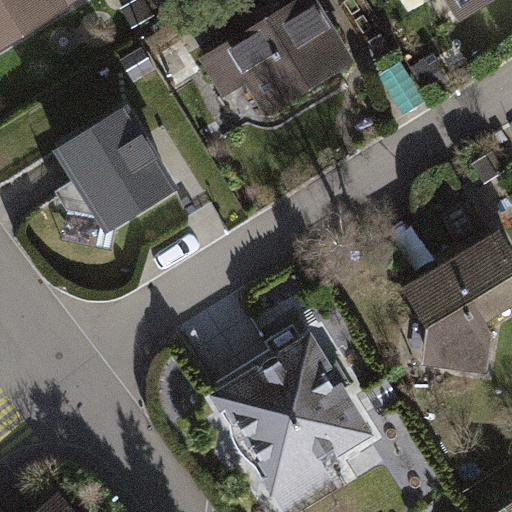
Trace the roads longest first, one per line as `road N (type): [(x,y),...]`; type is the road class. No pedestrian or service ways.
road 1 (residential): [(511,85),(166,304),(74,376)]
road 2 (residential): [(74,376),(181,511)]
road 3 (residential): [(0,274),(74,376)]
